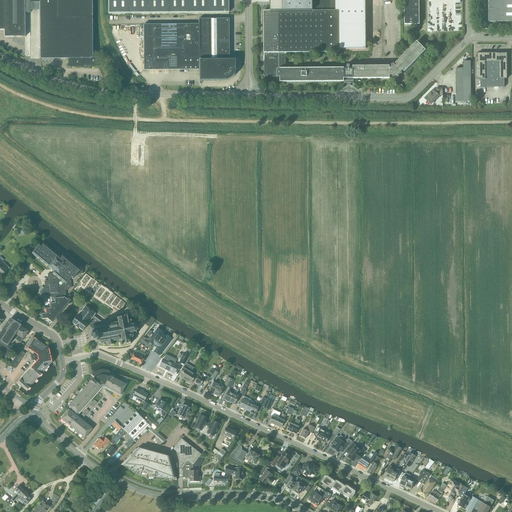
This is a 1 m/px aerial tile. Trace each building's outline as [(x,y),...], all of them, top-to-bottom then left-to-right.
[(24,0),(0,0),(0,29),(4,30),(4,36),(25,36),(25,13),(30,13),(30,0),(25,0),(24,0)] [(39,0),(40,59),(68,59),(69,67),(97,67),(97,54),(93,54),(92,0),(39,0)] [(229,12),(228,0),(108,0),(108,14),(229,12)] [(272,77),(280,77),(280,68),(285,68),(285,53),(339,52),(339,48),(339,10),(332,10),(332,0),(271,0),(271,11),(264,11),(265,69),(265,70),(265,71),(265,72),(266,73),(266,74),(267,74),(267,75),(268,75),(269,76),(270,76),(271,76),(271,77),(272,77)] [(332,0),(332,10),(339,10),(339,48),(366,47),(365,0),(332,0)] [(404,0),(405,24),(420,24),(419,0),(404,0)] [(511,0),(488,0),(489,22),(511,21),(511,0)] [(199,70),(199,80),(219,79),(219,69),(229,69),(229,19),(198,19),(199,24),(144,25),(144,70),(199,70)] [(285,68),(280,68),(280,77),(280,82),(343,81),(344,81),(344,84),(343,84),(345,84),(346,83),(347,83),(347,85),(347,86),(351,86),(351,85),(351,83),(352,83),(354,84),(355,84),(354,83),(354,79),(357,79),(390,78),(390,76),(392,76),(393,78),(396,77),(397,78),(400,77),(399,75),(403,74),(402,72),(403,70),(405,72),(426,50),(424,48),(417,41),(398,61),(395,63),(397,64),(395,66),(394,65),(392,66),(392,67),(392,68),(390,68),(390,66),(387,66),(353,66),(353,69),(350,69),(350,64),(347,64),(347,69),(346,69),(344,69),(344,68),(336,68),(329,68),(322,68),(321,68),(315,68),(314,68),(307,68),(306,68),(300,68),(287,68),(285,68)] [(478,53),(478,79),(480,79),(481,87),(505,87),(504,78),(507,78),(507,53),(478,53)] [(471,101),(471,61),(463,61),(463,68),(456,68),(456,101),(471,101)] [(443,88),(437,88),(434,91),(433,89),(424,98),(431,104),(439,95),(443,96),(443,88)] [(50,297),(51,308),(46,309),(46,314),(41,314),(42,319),(47,319),(51,321),(68,301),(65,298),(64,290),(66,290),(66,288),(71,288),(70,279),(71,278),(73,279),(77,274),(82,274),(82,268),(79,268),(63,255),(61,258),(43,244),(42,246),(39,244),(32,253),(52,269),(52,274),(48,274),(48,282),(47,282),(47,286),(45,286),(39,293),(45,298),(50,297)] [(0,274),(1,276),(8,269),(9,268),(2,261),(0,263),(0,274)] [(114,301),(112,305),(118,308),(122,299),(116,296),(114,301)] [(78,328),(82,331),(87,324),(93,317),(95,314),(85,306),(77,316),(75,319),(73,318),(72,317),(70,320),(70,321),(72,322),(72,323),(76,326),(75,327),(78,329),(78,328)] [(129,343),(131,344),(131,343),(129,342),(129,338),(131,338),(132,339),(132,338),(133,337),(134,338),(134,337),(133,336),(132,333),(135,332),(136,333),(136,332),(137,329),(139,330),(139,329),(137,328),(137,327),(139,326),(138,326),(137,327),(135,325),(135,323),(134,323),(134,325),(131,325),(130,322),(131,322),(132,322),(131,321),(131,320),(130,320),(130,318),(131,318),(131,317),(130,317),(129,316),(130,316),(130,315),(129,316),(128,315),(128,314),(127,315),(126,315),(126,314),(125,315),(126,315),(125,317),(118,318),(117,318),(116,319),(117,319),(118,323),(114,323),(114,322),(113,322),(113,324),(109,324),(109,322),(109,321),(108,322),(104,322),(103,322),(103,323),(102,323),(93,317),(87,324),(89,326),(90,327),(89,328),(90,328),(90,331),(89,331),(89,332),(90,331),(91,333),(89,333),(91,340),(95,340),(95,341),(96,342),(98,341),(98,344),(98,345),(99,346),(99,344),(102,344),(103,345),(104,345),(103,343),(107,343),(108,345),(107,346),(108,346),(108,345),(112,345),(113,345),(114,345),(113,344),(112,342),(116,341),(116,342),(117,342),(117,341),(121,340),(122,343),(121,343),(120,344),(120,345),(121,345),(122,345),(123,344),(129,343)] [(148,315),(143,323),(149,327),(155,320),(148,315)] [(5,325),(4,326),(1,330),(2,331),(0,333),(0,352),(7,357),(13,349),(8,345),(15,334),(20,327),(20,326),(10,319),(6,325),(5,325)] [(20,327),(15,334),(18,335),(16,339),(20,342),(27,332),(20,327)] [(159,356),(171,340),(157,329),(148,341),(157,347),(154,351),(159,356)] [(36,362),(17,383),(27,391),(31,387),(30,386),(32,384),(36,379),(36,380),(38,378),(39,378),(43,373),(44,371),(44,370),(48,366),(51,363),(52,363),(48,348),(38,341),(33,337),(26,348),(34,353),(33,354),(33,355),(31,355),(31,357),(31,358),(32,360),(33,361),(34,361),(36,362)] [(178,363),(184,366),(185,363),(189,355),(191,351),(187,348),(185,352),(184,352),(182,355),(179,353),(176,358),(180,360),(178,363)] [(20,350),(10,365),(9,366),(14,369),(25,353),(20,350)] [(143,358),(145,355),(135,350),(131,360),(140,365),(143,358)] [(163,359),(160,366),(165,368),(165,370),(165,369),(168,371),(174,374),(178,365),(174,363),(175,362),(174,362),(175,360),(166,355),(166,354),(163,359)] [(185,363),(184,366),(181,370),(184,372),(180,377),(185,380),(190,372),(191,372),(193,368),(185,363)] [(107,376),(110,371),(109,371),(108,371),(106,370),(105,370),(103,370),(102,370),(101,370),(99,370),(97,371),(96,371),(95,372),(94,372),(93,373),(92,374),(91,375),(95,378),(94,380),(93,379),(68,406),(77,414),(102,387),(104,386),(120,395),(126,384),(110,376),(109,377),(107,376)] [(196,380),(199,375),(200,374),(197,373),(195,375),(191,372),(190,372),(185,380),(190,384),(194,378),(196,380)] [(199,375),(196,380),(194,383),(199,387),(203,381),(205,383),(209,377),(206,376),(204,378),(199,375)] [(216,381),(215,383),(214,382),(209,392),(214,395),(219,383),(216,381)] [(220,382),(219,383),(214,395),(219,397),(223,387),(222,386),(223,383),(220,382)] [(132,391),(128,398),(131,399),(132,399),(135,401),(137,398),(143,401),(147,395),(143,392),(143,391),(141,390),(141,391),(137,389),(135,392),(132,391)] [(233,393),(229,402),(234,405),(239,395),(237,393),(238,390),(235,389),(234,392),(233,393)] [(234,392),(229,390),(224,400),(229,402),(233,393),(234,392)] [(244,409),(249,399),(244,396),(239,407),(244,409)] [(260,404),(254,402),(249,412),(255,415),(259,407),(261,408),(266,400),(263,398),(260,404)] [(249,399),(244,409),(249,412),(254,402),(249,399)] [(159,400),(155,406),(156,406),(155,407),(158,409),(158,408),(160,409),(161,416),(164,418),(166,413),(163,411),(168,405),(167,405),(168,404),(167,400),(163,401),(163,402),(162,401),(162,402),(159,400)] [(266,400),(262,408),(267,411),(271,403),(266,400)] [(145,402),(141,408),(146,411),(149,405),(145,402)] [(182,404),(177,415),(185,419),(186,415),(188,416),(190,412),(188,411),(190,408),(182,404)] [(309,409),(304,407),(300,415),(305,417),(306,416),(308,411),(309,409)] [(86,409),(86,410),(81,416),(83,418),(89,412),(86,409)] [(66,423),(73,413),(69,410),(61,419),(66,423)] [(275,425),(278,419),(276,418),(278,413),(275,411),(273,416),(272,416),(269,422),(275,425)] [(121,427),(135,442),(149,429),(151,427),(136,412),(138,415),(137,417),(136,419),(132,416),(135,419),(133,421),(131,422),(129,419),(128,420),(131,423),(129,424),(130,425),(128,426),(125,423),(124,423),(128,427),(126,429),(125,428),(124,430),(121,427)] [(73,413),(66,423),(70,427),(78,417),(73,413)] [(203,434),(207,426),(205,425),(206,423),(205,423),(207,419),(203,417),(203,416),(199,414),(198,418),(199,418),(195,427),(201,430),(200,432),(203,434)] [(278,419),(275,425),(281,428),(284,421),(283,421),(285,416),(282,414),(280,419),(278,419)] [(148,415),(144,419),(154,429),(158,426),(148,415)] [(78,417),(70,427),(75,430),(83,421),(78,417)] [(297,427),(300,421),(296,420),(294,425),(290,423),(287,430),(292,432),(292,433),(296,434),(299,427),(297,427)] [(83,421),(75,430),(80,434),(87,425),(83,421)] [(209,427),(207,426),(203,434),(207,435),(208,433),(214,436),(218,427),(219,427),(220,424),(217,422),(216,423),(212,421),(211,425),(210,425),(209,427)] [(112,425),(118,431),(121,428),(115,423),(112,425)] [(87,425),(80,434),(85,438),(92,429),(87,425)] [(312,433),(314,428),(308,425),(306,429),(305,430),(303,429),(300,436),(305,439),(308,432),(312,433)] [(151,427),(149,429),(163,442),(165,440),(154,430),(151,427)] [(325,431),(322,430),(317,427),(313,435),(316,436),(314,440),(320,443),(321,440),(324,433),(325,431)] [(109,448),(106,453),(111,456),(116,449),(114,448),(113,448),(125,432),(121,428),(119,431),(110,443),(112,444),(111,446),(110,446),(109,448)] [(233,439),(236,432),(226,428),(223,434),(233,439)] [(336,430),(333,433),(332,435),(325,431),(324,433),(321,440),(326,443),(327,440),(331,441),(338,432),(336,430)] [(99,439),(94,445),(100,450),(104,444),(106,446),(110,441),(105,437),(104,438),(102,436),(100,439),(99,439)] [(344,453),(354,439),(352,438),(350,440),(347,441),(344,438),(341,441),(338,439),(332,447),(339,452),(340,450),(344,453)] [(174,448),(174,449),(179,453),(179,458),(179,459),(179,468),(183,468),(185,466),(187,463),(188,462),(189,461),(193,465),(193,464),(198,458),(201,454),(193,448),(192,447),(182,439),(179,442),(174,448)] [(360,446),(359,445),(357,447),(356,446),(352,443),(347,449),(350,452),(349,454),(347,457),(350,458),(349,459),(352,461),(352,460),(353,461),(355,459),(357,460),(361,456),(359,454),(361,452),(363,449),(359,446),(360,446)] [(250,450),(248,453),(248,454),(246,454),(247,453),(243,450),(242,452),(241,451),(242,449),(242,448),(242,447),(241,447),(241,446),(240,445),(229,457),(243,465),(244,462),(245,462),(245,461),(244,461),(243,460),(245,457),(246,458),(245,458),(255,463),(259,455),(250,450)] [(395,460),(402,449),(398,447),(394,454),(392,458),(395,460)] [(171,457),(138,448),(121,465),(123,464),(141,472),(176,478),(176,480),(177,480),(171,457)] [(375,452),(369,462),(371,464),(378,454),(375,452)] [(385,460),(389,462),(392,458),(394,454),(390,452),(385,460)] [(409,466),(416,456),(410,452),(403,463),(409,466)] [(288,464),(287,464),(291,457),(284,453),(280,458),(276,455),(270,464),(275,467),(277,463),(284,468),(285,467),(286,467),(288,465),(288,464)] [(198,458),(193,464),(193,465),(198,467),(198,468),(203,461),(198,458)] [(429,469),(435,462),(429,459),(429,462),(425,467),(429,469)] [(364,471),(369,464),(362,460),(360,462),(357,466),(364,471)] [(183,468),(179,468),(179,477),(180,477),(183,477),(183,478),(185,478),(189,478),(189,481),(192,481),(200,481),(200,476),(197,476),(197,470),(193,470),(193,465),(189,461),(188,462),(187,463),(185,466),(183,468)] [(371,475),(377,465),(373,462),(367,472),(371,475)] [(314,475),(319,468),(312,464),(311,465),(310,464),(308,465),(307,466),(306,465),(303,469),(298,465),(293,472),(298,476),(301,471),(307,476),(308,475),(309,475),(312,474),(313,474),(314,475)] [(271,484),(274,479),(271,477),(273,475),(269,472),(271,470),(265,465),(259,473),(262,475),(263,473),(265,474),(260,480),(262,481),(262,482),(264,483),(265,483),(266,484),(268,482),(271,484)] [(392,474),(394,468),(389,466),(384,477),(389,479),(392,474)] [(236,479),(244,479),(243,468),(236,468),(236,469),(227,467),(226,472),(236,474),(236,479)] [(392,474),(389,479),(394,481),(399,470),(394,468),(392,474)] [(420,481),(426,473),(422,470),(417,480),(420,481)] [(424,484),(430,474),(427,472),(421,482),(424,484)] [(411,476),(406,473),(400,484),(405,487),(409,478),(411,476)] [(331,487),(337,480),(328,474),(321,482),(331,488),(331,487)] [(289,475),(284,483),(286,485),(287,483),(289,484),(287,487),(292,490),(293,489),(297,483),(292,479),(293,478),(289,475)] [(342,492),(347,485),(338,478),(337,480),(331,487),(340,493),(342,492)] [(409,478),(405,487),(410,490),(415,481),(409,478)] [(428,493),(435,483),(429,479),(423,489),(421,488),(418,493),(426,498),(429,493),(428,493)] [(297,483),(293,489),(294,490),(295,491),(295,492),(298,494),(300,495),(304,489),(308,492),(311,488),(309,486),(308,487),(305,487),(298,482),(297,483)] [(442,493),(447,486),(443,482),(438,490),(442,493)] [(450,500),(451,500),(456,493),(459,495),(463,486),(460,484),(459,486),(451,482),(445,491),(447,492),(444,496),(447,498),(447,499),(447,500),(448,500),(448,501),(449,501),(449,500),(450,500)] [(347,485),(342,492),(351,498),(357,489),(348,483),(347,485)] [(18,498),(24,491),(19,486),(14,490),(17,493),(15,495),(18,498)] [(463,486),(459,495),(458,496),(461,498),(457,505),(465,509),(471,498),(463,494),(467,488),(463,486)] [(30,500),(28,497),(29,495),(24,491),(18,498),(26,505),(30,500)] [(318,506),(324,498),(315,491),(309,500),(318,506)] [(436,501),(440,495),(433,491),(429,496),(436,501)] [(370,505),(376,497),(371,494),(370,496),(365,493),(362,498),(367,501),(366,503),(370,505)] [(2,498),(10,506),(11,505),(12,506),(15,503),(6,494),(2,498)] [(487,511),(494,500),(487,496),(483,503),(473,497),(472,499),(471,498),(465,509),(469,511),(487,511)] [(331,511),(338,511),(342,506),(333,500),(327,509),(331,511)] [(35,511),(44,511),(49,507),(43,502),(34,511),(35,511)]
